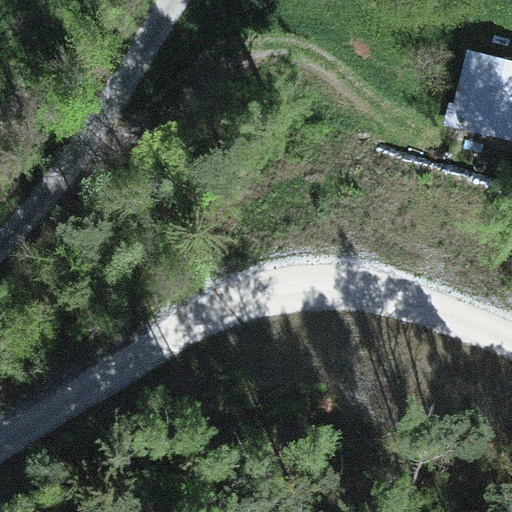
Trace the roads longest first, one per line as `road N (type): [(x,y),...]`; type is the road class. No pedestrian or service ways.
road 1 (track): [(511,287),(348,284),(204,338),(0,465)]
road 2 (track): [(0,242),(196,0)]
